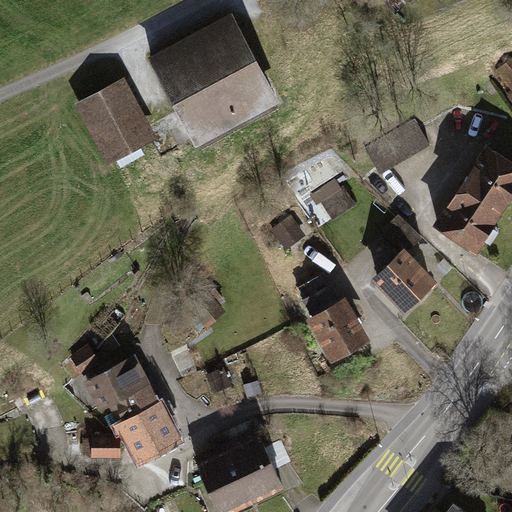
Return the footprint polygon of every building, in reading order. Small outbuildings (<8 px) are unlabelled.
[(230,11),(147,53),(191,140),(274,98),(230,11)] [(511,53),(489,72),(506,93),(511,88),(511,53)] [(124,76),(76,100),(106,161),(154,138),(124,76)] [(363,148),(376,171),(426,143),(413,119),(363,148)] [(511,178),(511,159),(481,139),(429,217),(469,244),(511,178)] [(321,203),(329,215),(350,201),(342,189),(321,203)] [(377,229),(396,247),(368,274),(399,307),(431,277),(400,244),(413,230),(394,211),(377,229)] [(300,234),(284,214),(266,227),(282,248),(300,234)] [(295,285),(309,308),(302,313),(329,358),(366,335),(341,293),(336,296),(320,270),(295,285)] [(182,298),(204,324),(221,309),(200,284),(182,298)] [(85,342),(68,354),(80,369),(96,357),(85,342)] [(84,375),(83,377),(99,406),(109,401),(149,380),(135,349),(84,375)] [(204,374),(212,390),(229,383),(222,366),(204,374)] [(118,418),(158,396),(149,380),(109,401),(118,418)] [(118,418),(111,421),(115,429),(122,426),(139,458),(179,436),(158,396),(118,418)] [(260,431),(227,446),(251,498),(284,483),(260,431)] [(116,433),(89,434),(90,455),(116,454),(116,433)] [(220,511),(251,498),(227,446),(196,460),(220,511)] [(461,511),(446,501),(438,511),(461,511)]
